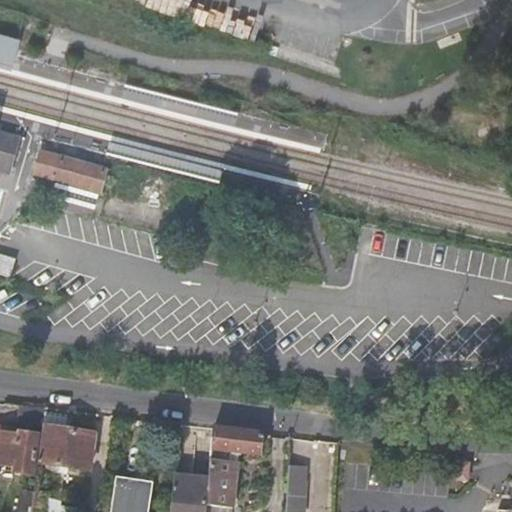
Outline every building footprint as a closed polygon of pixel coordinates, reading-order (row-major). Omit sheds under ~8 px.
[(458,32),(436,41),(440,50),(461,41),(458,32)] [(0,51),(12,55),(16,41),(0,36),(0,51)] [(0,51),(0,65),(8,67),(12,55),(0,51)] [(17,140),(0,135),(0,174),(7,176),(9,171),(17,140)] [(108,175),(40,156),(33,178),(101,197),(108,175)] [(16,261),(0,256),(0,276),(11,279),(16,261)] [(66,413),(45,410),(42,428),(63,431),(66,413)] [(42,428),(37,465),(88,472),(94,436),(63,431),(42,428)] [(17,438),(18,434),(0,431),(0,443),(1,435),(17,438)] [(204,507),(231,510),(236,463),(231,462),(232,454),(258,457),(260,436),(212,431),(207,478),(204,507)] [(0,466),(12,468),(11,475),(32,477),(38,437),(18,434),(17,438),(1,435),(0,443),(0,466)] [(289,447),(288,463),(304,465),(305,447),(289,447)] [(481,477),(482,458),(471,456),(469,476),(481,477)] [(288,463),(286,492),(302,493),(304,465),(288,463)] [(203,511),(204,507),(207,478),(173,475),(169,511),(203,511)] [(114,486),(111,511),(148,511),(150,491),(114,486)]
